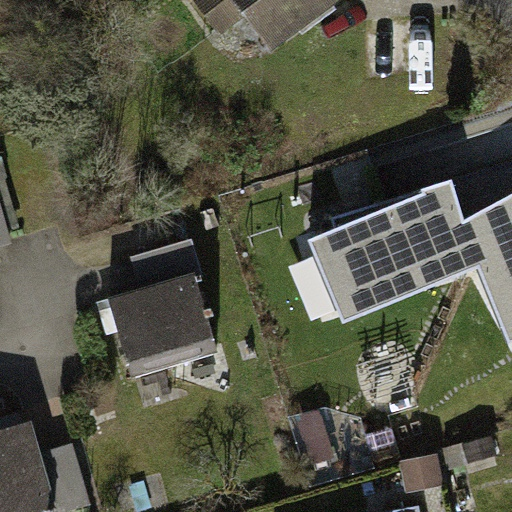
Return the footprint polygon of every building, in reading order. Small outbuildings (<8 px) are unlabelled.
[(231,0),(268,48),(333,0),(231,0)] [(511,138),(380,195),(409,262),(459,241),(511,360),(511,359),(511,138)] [(0,258),(14,255),(0,206),(0,258)] [(185,218),(127,234),(145,300),(190,288),(203,284),(185,218)] [(210,358),(190,288),(145,300),(112,310),(132,380),(210,358)] [(25,432),(0,438),(0,511),(85,511),(69,452),(33,461),(25,432)]
